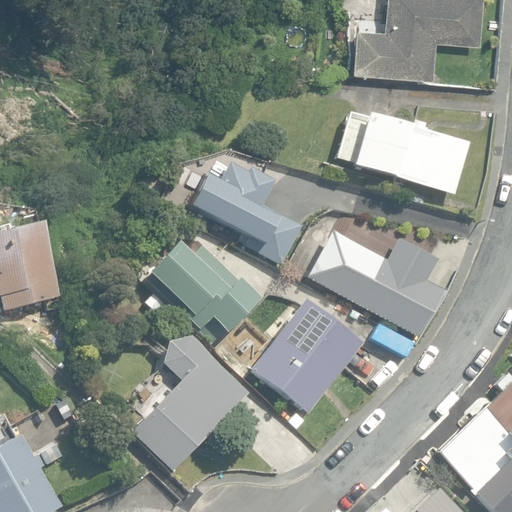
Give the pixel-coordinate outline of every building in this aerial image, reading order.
[(479,0),(384,0),(382,31),(354,29),(350,73),(430,79),(433,42),(476,45),(477,45),(479,0)] [(349,167),(451,195),(465,144),(364,115),(349,167)] [(182,217),(279,266),(299,226),(260,206),(273,180),(248,168),(245,174),(227,165),(219,180),(204,173),(182,217)] [(0,313),(55,298),(36,225),(0,234),(0,313)] [(304,279),(381,320),(407,272),(329,231),(304,279)] [(188,261),(172,245),(143,276),(188,317),(184,321),(195,332),(206,320),(222,336),(255,300),(200,249),(188,261)] [(303,414),(356,345),(299,302),(246,371),(303,414)] [(128,433),(170,473),(243,396),(183,339),(162,343),(159,365),(176,382),(128,433)] [(0,445),(0,511),(50,511),(59,507),(37,468),(41,466),(35,455),(31,458),(19,435),(0,445)] [(470,495),(487,511),(511,511),(511,442),(502,452),(502,453),(508,458),(470,495)] [(449,511),(433,495),(415,511),(449,511)]
